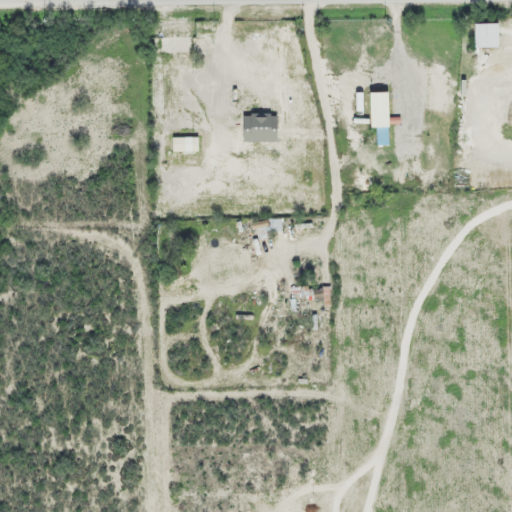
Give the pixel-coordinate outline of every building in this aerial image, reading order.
[(469,48),(494,48),(494,24),(469,24),(469,48)] [(188,37),(158,37),(158,55),(188,55),(188,37)] [(150,65),(150,109),(161,109),(161,65),(150,65)] [(365,128),(385,128),(385,92),(365,92),(365,128)] [(195,153),(195,137),(168,137),(168,153),(195,153)]
